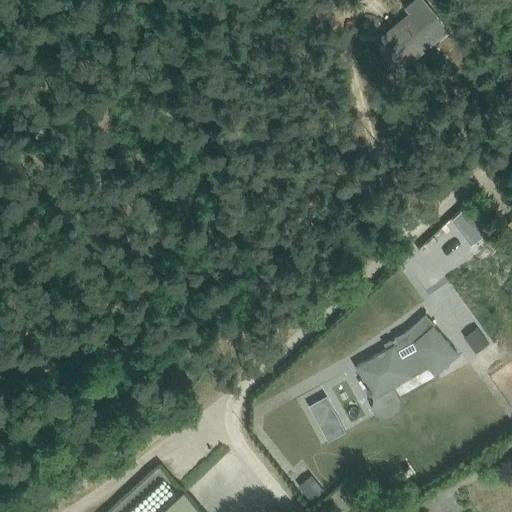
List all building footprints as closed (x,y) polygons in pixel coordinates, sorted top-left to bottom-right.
[(407,67),(452,30),(427,0),(415,0),(406,8),(410,13),(381,37),(383,40),(377,45),(397,70),(404,64),(407,67)] [(456,352),(425,310),(354,361),(375,395),(423,366),(429,373),(456,352)] [(455,337),(484,331),(480,312),(451,318),(455,337)] [(449,381),(432,396),(442,408),(459,393),(449,381)] [(287,416),(269,432),(297,464),(315,448),(287,416)] [(161,511),(197,511),(181,494),(161,511)]
